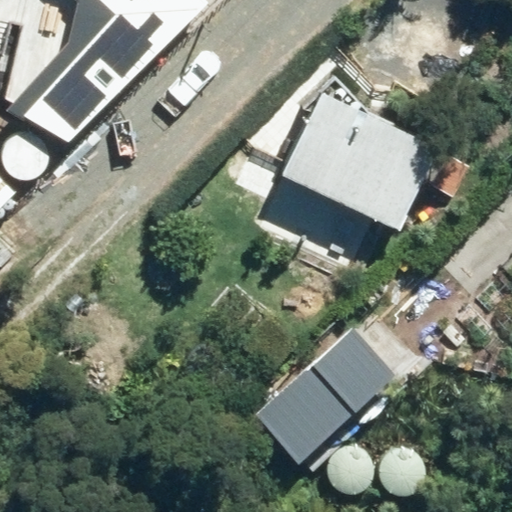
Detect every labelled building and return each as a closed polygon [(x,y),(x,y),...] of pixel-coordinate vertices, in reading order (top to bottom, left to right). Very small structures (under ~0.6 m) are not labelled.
[(5,112),(66,141),(200,2),(197,0),(75,0),(69,38),(5,112)] [(441,145),(326,91),(287,174),(402,229),(441,145)] [(30,223),(40,206),(25,196),(15,214),(30,223)] [(419,348),(458,365),(471,337),(432,320),(419,348)] [(350,330),(256,415),(303,467),(397,382),(350,330)]
